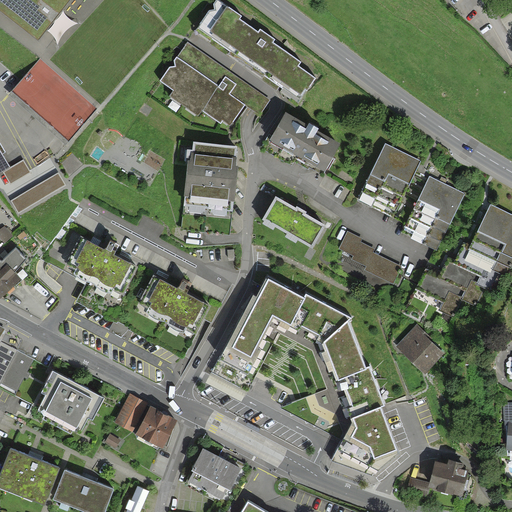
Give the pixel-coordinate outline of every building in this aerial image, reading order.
[(0,0),(0,9),(40,41),(72,0),(0,0)] [(219,0),(217,0),(196,31),(302,101),(323,69),(219,0)] [(184,46),(162,82),(178,92),(176,96),(205,115),(208,111),(230,125),(245,103),(260,113),(269,100),(184,46)] [(39,65),(11,97),(69,145),(96,110),(39,65)] [(290,111),(275,136),(326,166),(341,141),(290,111)] [(242,148),(194,145),(190,206),(238,209),(242,148)] [(423,163),(385,145),(359,199),(398,217),(423,163)] [(466,195),(432,179),(406,232),(439,249),(466,195)] [(278,195),(267,215),(315,243),(326,223),(278,195)] [(429,267),(420,289),(457,305),(460,298),(477,305),(485,287),(498,293),(507,274),(511,276),(511,211),(491,202),(473,244),(466,241),(457,261),(448,257),(442,272),(429,267)] [(365,270),(395,283),(404,261),(346,236),(339,251),(368,264),(365,270)] [(89,282),(79,303),(126,326),(179,352),(185,355),(196,332),(210,304),(83,241),(68,271),(80,277),(89,282)] [(5,253),(0,258),(0,287),(9,296),(29,276),(5,253)] [(263,273),(236,323),(261,336),(273,313),(290,321),(304,294),(263,273)] [(304,294),(290,321),(323,338),(348,317),(350,315),(305,292),(304,294)] [(348,317),(323,338),(341,384),(345,383),(360,378),(356,368),(366,364),(348,317)] [(212,371),(247,390),(272,342),(261,336),(236,323),(212,371)] [(417,325),(399,344),(425,368),(441,351),(426,336),(427,335),(417,325)] [(0,341),(0,380),(16,389),(32,359),(0,341)] [(360,378),(345,383),(352,402),(347,404),(351,413),(381,402),(384,401),(370,362),(366,364),(356,368),(360,378)] [(107,396),(58,369),(47,389),(52,392),(44,407),(83,428),(91,413),(96,416),(107,396)] [(129,394),(115,420),(132,429),(146,402),(129,394)] [(508,424),(506,449),(511,448),(511,401),(503,402),(505,424),(508,424)] [(381,402),(351,413),(352,416),(332,457),(371,473),(399,451),(381,402)] [(149,405),(136,430),(165,444),(178,419),(149,405)] [(110,434),(106,444),(119,449),(122,439),(110,434)] [(14,445),(0,481),(47,499),(61,463),(14,445)] [(238,467),(202,452),(189,482),(224,497),(238,467)] [(438,463),(433,486),(469,495),(473,479),(462,476),(463,470),(438,463)] [(107,511),(117,487),(70,469),(59,496),(100,511),(107,511)] [(129,501),(124,511),(143,511),(145,508),(140,506),(147,489),(137,485),(130,502),(129,501)] [(265,511),(248,501),(241,511),(265,511)]
